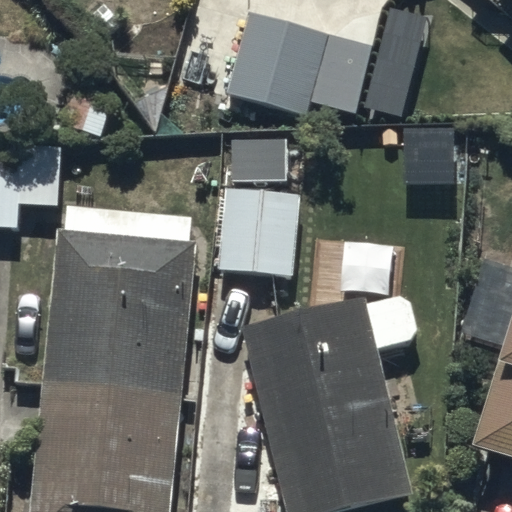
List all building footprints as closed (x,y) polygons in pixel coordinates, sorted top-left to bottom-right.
[(330,26),(254,9),(235,92),(311,109),(330,26)] [(66,137),(0,136),(0,225),(26,226),(26,201),(65,201),(66,137)] [(230,186),(224,266),(299,271),(305,191),(230,186)] [(199,214),(71,201),(38,511),(179,511),(208,238),(196,237),(199,214)] [(364,294),(247,324),(295,511),(321,511),(416,487),(379,347),(421,336),(409,290),(366,301),(364,294)] [(511,337),(479,435),(511,446),(511,337)]
